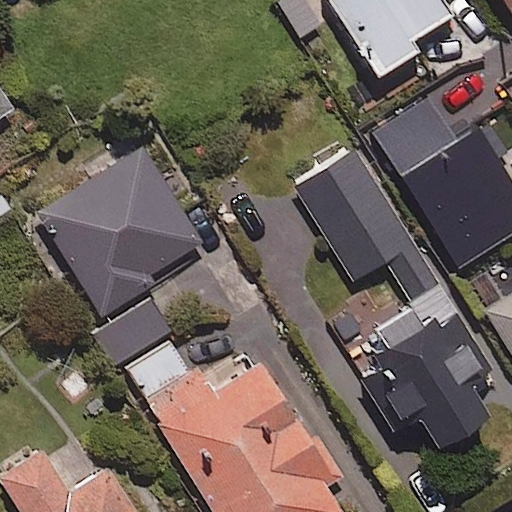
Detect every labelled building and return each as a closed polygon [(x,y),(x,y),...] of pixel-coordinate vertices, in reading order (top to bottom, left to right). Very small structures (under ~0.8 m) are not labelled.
[(326,0),(376,81),(417,55),(411,45),(452,20),(439,0),(326,0)] [(511,0),(494,0),(511,27),(511,0)] [(0,120),(12,112),(0,93),(0,120)] [(202,244),(141,148),(33,217),(99,319),(151,285),(147,279),(202,244)] [(491,371),(355,149),(294,187),(353,283),(385,264),(414,310),(344,353),(394,434),(417,419),(440,456),(492,425),(468,385),(491,371)] [(511,299),(487,315),(511,354),(511,299)] [(151,300),(92,333),(111,367),(170,333),(151,300)] [(350,511),(261,367),(216,394),(197,364),(186,371),(168,342),(124,369),(212,511),(350,511)] [(68,495),(40,452),(0,478),(0,483),(18,511),(134,511),(107,470),(68,495)]
